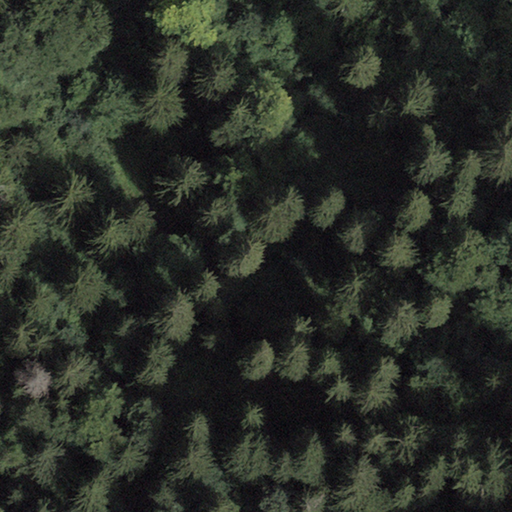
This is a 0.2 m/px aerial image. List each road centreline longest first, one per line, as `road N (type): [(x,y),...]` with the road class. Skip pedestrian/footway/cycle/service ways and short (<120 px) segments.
road 1 (track): [(511,431),(324,419),(292,404),(197,284),(127,171),(101,0)]
road 2 (track): [(127,511),(84,464),(0,447)]
